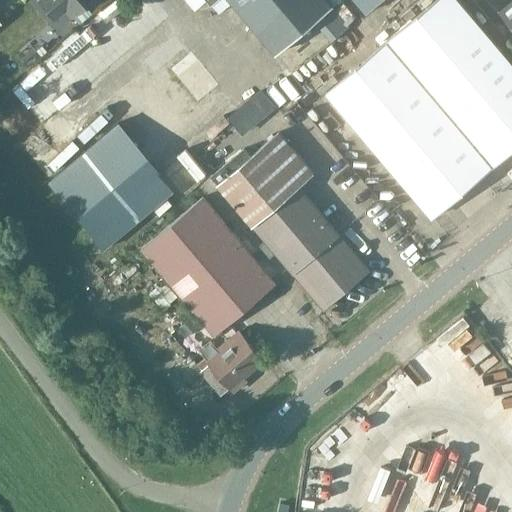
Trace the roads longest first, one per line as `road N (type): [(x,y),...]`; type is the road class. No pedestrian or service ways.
road 1 (tertiary): [(228,511),(280,424),(511,230)]
road 2 (unclassified): [(228,511),(163,496),(117,472),(0,323)]
road 3 (unknown): [(511,477),(475,421),(447,407),(415,408),(392,418),(364,448),(345,486),(344,511)]
